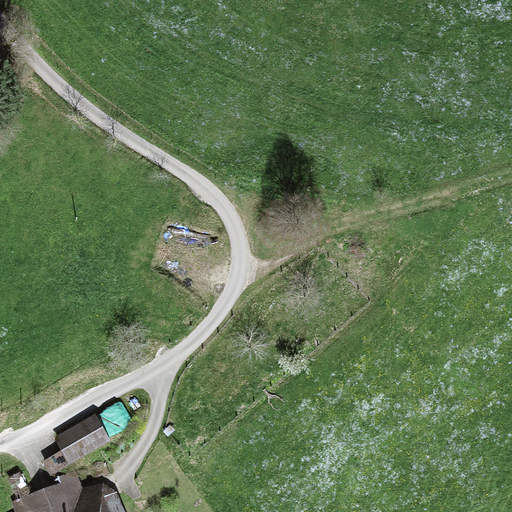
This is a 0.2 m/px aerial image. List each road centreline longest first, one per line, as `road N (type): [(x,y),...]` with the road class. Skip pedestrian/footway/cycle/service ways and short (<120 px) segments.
road 1 (unclassified): [(0,14),(110,126),(210,189),(229,209),(242,268),(229,306),(181,355),(34,438),(0,448)]
road 2 (track): [(242,268),(266,272),(365,222),(511,183)]
